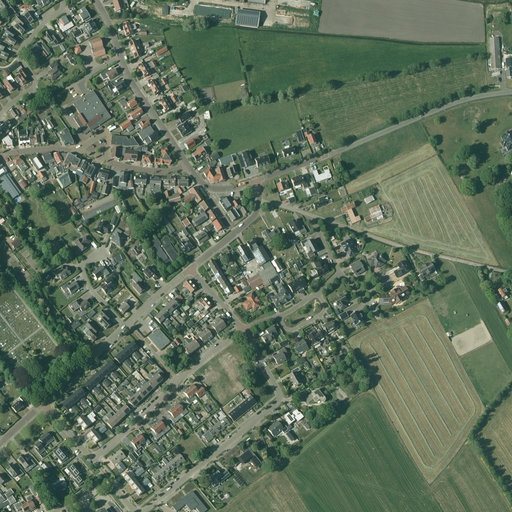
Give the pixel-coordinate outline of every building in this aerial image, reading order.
[(2,0),(0,0),(0,8),(3,12),(8,7),(9,9),(8,9),(13,15),(17,12),(10,3),(7,5),(2,0)] [(125,4),(124,1),(126,1),(125,0),(114,0),(115,1),(113,2),(116,12),(123,10),(122,5),(125,4)] [(30,24),(36,20),(32,14),(35,12),(31,7),(31,6),(27,9),(30,12),(24,16),(30,24)] [(86,12),(86,11),(85,9),(84,9),(84,8),(83,9),(80,10),(82,14),(79,16),(79,17),(73,20),(75,24),(78,22),(78,21),(81,19),(83,22),(89,19),(90,18),(86,12)] [(259,16),(237,13),(235,25),(257,28),(259,16)] [(65,16),(59,20),(63,28),(65,26),(67,28),(71,26),(70,24),(65,16)] [(14,22),(17,24),(14,27),(22,35),(26,30),(20,24),(23,22),(19,17),(14,22)] [(84,34),(87,33),(88,35),(97,30),(91,21),(83,26),(84,28),(81,29),(84,34)] [(136,29),(135,27),(124,31),(126,37),(132,35),(131,30),(132,30),(132,31),(136,29)] [(4,34),(8,37),(5,40),(14,46),(17,41),(12,37),(14,34),(8,29),(4,34)] [(82,34),(79,29),(71,34),(74,38),(82,34)] [(66,37),(61,31),(56,34),(61,41),(66,37)] [(56,37),(53,39),(49,32),(43,36),(48,44),(52,41),(55,46),(60,42),(56,37)] [(89,42),(94,59),(105,55),(100,38),(89,42)] [(499,39),(489,39),(491,70),(501,69),(499,39)] [(140,48),(139,43),(136,44),(135,41),(129,44),(132,51),(140,48)] [(0,49),(1,50),(0,50),(0,56),(7,59),(9,54),(3,51),(5,47),(0,44),(0,49)] [(37,44),(29,49),(30,50),(28,51),(31,55),(32,53),(34,56),(42,50),(37,44)] [(44,45),(41,47),(44,51),(41,53),(45,58),(48,56),(50,54),(44,45)] [(72,50),(76,56),(81,52),(77,46),(72,50)] [(165,47),(156,53),(158,56),(167,51),(165,47)] [(142,53),(140,48),(132,51),(135,59),(141,57),(140,54),(142,53)] [(75,62),(73,59),(69,54),(65,56),(69,61),(69,62),(71,65),(75,62)] [(10,73),(19,66),(17,62),(7,70),(10,73)] [(49,66),(52,70),(47,74),(50,77),(49,78),(52,81),(55,79),(55,78),(62,73),(57,67),(58,66),(55,62),(49,66)] [(144,63),(138,66),(141,72),(147,69),(149,67),(147,65),(145,66),(144,63)] [(17,77),(14,79),(17,84),(20,82),(23,86),(28,82),(24,76),(26,74),(23,69),(19,72),(21,75),(17,78),(17,77)] [(114,69),(107,74),(105,71),(100,74),(103,79),(107,77),(109,80),(117,75),(114,69)] [(147,69),(141,72),(144,78),(150,74),(149,71),(150,71),(149,69),(147,69)] [(8,82),(4,85),(10,92),(15,89),(11,83),(14,81),(10,76),(6,79),(8,82)] [(154,80),(148,84),(151,90),(165,81),(163,79),(156,83),(154,80)] [(117,92),(117,91),(119,94),(123,91),(122,89),(125,87),(121,81),(115,85),(113,83),(107,86),(110,91),(115,88),(117,92)] [(159,89),(163,86),(166,84),(165,81),(151,90),(155,95),(161,92),(159,89)] [(77,117),(77,116),(73,119),(80,130),(83,128),(84,129),(87,130),(89,129),(91,132),(111,118),(93,91),(72,105),(79,115),(77,117)] [(158,101),(162,107),(170,102),(169,100),(166,102),(164,98),(158,101)] [(133,99),(127,104),(124,99),(119,103),(122,108),(124,107),(126,110),(129,108),(130,109),(137,105),(133,99)] [(162,107),(165,113),(171,109),(169,106),(172,105),(170,102),(162,107)] [(19,104),(17,106),(23,115),(22,116),(17,120),(16,121),(19,124),(26,118),(26,113),(19,104)] [(132,119),(135,117),(136,119),(143,114),(142,113),(142,112),(141,111),(139,108),(132,113),(130,115),(132,119)] [(13,109),(9,111),(14,118),(18,115),(13,109)] [(185,123),(184,122),(191,118),(187,112),(178,118),(181,124),(182,124),(182,125),(177,128),(183,138),(191,132),(185,123)] [(55,127),(49,117),(45,120),(49,125),(47,126),(49,130),(51,129),(55,127)] [(12,125),(8,120),(2,127),(0,124),(0,137),(1,139),(6,134),(9,132),(7,130),(12,125)] [(128,121),(120,127),(122,131),(131,125),(128,121)] [(147,121),(144,123),(143,122),(138,125),(135,128),(136,130),(140,128),(142,130),(150,125),(147,121)] [(154,133),(149,127),(138,134),(142,141),(144,140),(147,146),(159,138),(158,137),(159,137),(157,135),(156,135),(155,132),(154,133)] [(33,136),(33,135),(32,135),(32,131),(31,128),(28,129),(29,137),(31,137),(29,138),(30,145),(33,145),(40,144),(39,136),(38,136),(38,132),(34,133),(35,137),(33,137),(32,136),(33,136)] [(64,146),(68,144),(69,145),(75,144),(69,133),(67,129),(63,131),(65,135),(61,137),(61,136),(59,136),(64,146)] [(28,139),(27,139),(27,135),(25,135),(25,131),(18,132),(19,137),(21,137),(22,139),(19,140),(20,147),(29,145),(28,139)] [(300,131),(295,133),(299,143),(304,141),(300,131)] [(511,131),(500,137),(503,142),(500,143),(503,148),(505,147),(508,152),(511,149),(511,131)] [(308,133),(304,134),(305,138),(307,137),(310,146),(313,145),(315,145),(315,144),(316,144),(313,135),(309,136),(308,133)] [(13,136),(10,139),(8,136),(1,141),(4,145),(4,144),(7,148),(10,147),(10,148),(13,147),(13,146),(14,146),(13,136)] [(126,137),(112,136),(111,146),(125,148),(138,146),(132,138),(128,141),(126,137)] [(199,139),(198,139),(197,137),(193,139),(193,140),(192,140),(191,140),(184,144),(188,150),(195,146),(194,144),(197,142),(197,143),(200,141),(199,139)] [(204,142),(206,144),(205,145),(209,151),(214,147),(210,141),(210,142),(208,139),(204,142)] [(166,149),(165,149),(164,150),(160,144),(155,147),(157,150),(159,153),(160,152),(163,157),(162,158),(160,158),(160,159),(155,159),(154,164),(160,164),(160,165),(163,165),(169,166),(173,160),(168,153),(168,152),(168,151),(167,149),(166,149)] [(152,155),(152,158),(154,158),(154,151),(150,150),(150,151),(148,151),(148,153),(147,152),(147,147),(142,146),(141,152),(145,152),(145,156),(142,156),(142,163),(143,164),(145,164),(145,163),(146,163),(150,164),(151,157),(151,155),(152,155)] [(295,153),(293,146),(282,149),(284,157),(295,153)] [(206,155),(202,148),(199,150),(199,149),(196,150),(197,151),(191,155),(196,162),(206,155)] [(119,149),(118,149),(118,150),(112,149),(112,150),(111,150),(111,154),(112,154),(112,157),(113,158),(112,159),(118,159),(118,157),(119,155),(119,149)] [(125,161),(130,162),(131,152),(125,151),(126,150),(119,149),(119,155),(124,156),(124,160),(125,160),(125,161)] [(130,162),(135,162),(135,161),(136,161),(137,157),(140,157),(140,151),(137,150),(137,152),(131,152),(130,162)] [(248,152),(242,154),(247,167),(253,165),(256,164),(257,169),(270,164),(267,156),(254,160),(255,161),(252,162),(248,152)] [(52,157),(51,158),(49,153),(42,157),(44,162),(46,165),(49,163),(49,165),(55,162),(52,157)] [(59,154),(52,155),(57,165),(56,165),(57,167),(60,172),(61,174),(64,173),(62,166),(61,166),(64,161),(63,162),(59,154)] [(62,166),(64,173),(64,175),(56,180),(62,190),(71,183),(67,171),(68,169),(76,173),(81,161),(76,159),(77,158),(74,157),(67,154),(67,155),(61,154),(61,155),(63,160),(64,160),(64,161),(61,166),(62,166)] [(37,171),(43,167),(35,155),(29,159),(37,171)] [(17,167),(22,173),(28,169),(19,156),(12,161),(17,167)] [(233,162),(231,156),(222,159),(223,164),(223,165),(233,162)] [(208,165),(210,168),(203,173),(206,178),(207,178),(210,182),(213,184),(219,182),(219,183),(225,181),(221,168),(212,171),(211,170),(213,169),(212,168),(214,167),(214,166),(215,165),(215,164),(217,163),(215,160),(208,165)] [(82,161),(77,171),(83,173),(87,164),(82,161)] [(0,186),(10,201),(13,199),(20,193),(7,175),(8,174),(5,173),(1,166),(0,164),(0,186)] [(85,184),(88,179),(91,180),(96,168),(88,165),(83,176),(84,177),(81,176),(79,181),(85,184)] [(235,166),(229,168),(230,170),(226,171),(228,178),(234,176),(232,173),(236,171),(235,166)] [(60,172),(57,167),(54,169),(53,168),(49,170),(52,176),(60,172)] [(100,170),(98,178),(106,180),(109,173),(100,170)] [(316,183),(331,178),(329,175),(330,174),(330,173),(329,174),(328,170),(324,172),(325,174),(318,177),(316,171),(312,172),(316,183)] [(41,172),(38,174),(41,180),(43,182),(47,179),(45,177),(41,172)] [(128,189),(134,189),(133,182),(131,182),(131,176),(127,176),(127,175),(120,174),(119,184),(126,185),(126,184),(127,184),(128,189)] [(145,186),(146,177),(141,176),(141,177),(135,177),(134,185),(138,185),(138,187),(140,187),(139,189),(143,189),(143,185),(145,186)] [(302,185),(304,189),(308,188),(306,183),(304,184),(301,176),(291,180),(294,188),(302,185)] [(161,178),(156,178),(156,179),(150,178),(149,188),(153,188),(152,193),(159,194),(160,178),(161,178)] [(175,178),(168,178),(161,178),(161,184),(161,187),(175,187),(175,184),(175,178)] [(188,178),(177,178),(177,184),(177,187),(188,187),(188,178)] [(19,184),(23,189),(27,186),(23,181),(19,184)] [(32,187),(35,192),(40,188),(36,183),(32,187)] [(285,191),(285,189),(287,188),(286,185),(284,186),(283,183),(277,185),(279,193),(285,191)] [(104,185),(101,194),(107,195),(109,187),(104,185)] [(189,192),(191,194),(183,200),(186,205),(194,199),(197,204),(203,200),(197,191),(199,190),(197,187),(189,192)] [(364,199),(367,205),(377,200),(375,194),(364,199)] [(168,199),(170,205),(181,201),(179,195),(168,199)] [(235,208),(236,208),(237,210),(241,208),(236,200),(232,203),(232,204),(231,205),(226,197),(219,202),(226,212),(233,208),(233,209),(235,208)] [(331,200),(325,202),(323,197),(318,199),(319,202),(313,205),(315,209),(323,206),(323,205),(326,204),(328,203),(328,204),(332,202),(331,200)] [(199,205),(201,208),(202,209),(201,210),(200,213),(201,215),(192,221),(196,227),(207,219),(204,214),(205,213),(204,212),(211,207),(206,200),(199,205)] [(5,205),(10,212),(15,209),(10,201),(5,205)] [(359,216),(355,218),(351,209),(356,208),(353,202),(345,206),(346,207),(341,209),(343,213),(347,211),(352,225),(357,223),(359,222),(361,221),(359,216)] [(379,206),(369,210),(371,216),(364,219),(366,222),(382,215),(386,213),(385,210),(381,212),(379,206)] [(69,210),(73,217),(77,214),(73,208),(69,210)] [(234,209),(227,214),(232,222),(239,217),(234,209)] [(213,210),(206,214),(211,222),(218,218),(213,210)] [(172,233),(175,231),(164,217),(162,218),(160,220),(170,235),(172,233)] [(212,223),(210,224),(211,226),(213,225),(218,232),(224,227),(219,219),(212,224),(212,223)] [(306,233),(303,226),(299,228),(295,221),(289,224),(294,233),(298,231),(301,236),(306,233)] [(102,235),(104,232),(108,234),(111,228),(106,226),(107,226),(100,223),(95,232),(102,235)] [(205,235),(207,233),(203,227),(199,230),(201,232),(202,233),(195,238),(199,244),(204,241),(204,242),(208,239),(205,235)] [(126,239),(120,235),(122,232),(116,229),(112,234),(115,236),(112,242),(117,245),(116,245),(120,248),(122,245),(126,239)] [(268,230),(261,234),(267,244),(274,240),(273,238),(275,237),(275,236),(280,233),(277,229),(271,233),(272,234),(270,235),(268,230)] [(81,252),(87,248),(85,246),(90,242),(86,236),(81,240),(80,239),(74,244),(81,252)] [(167,237),(159,242),(156,239),(149,244),(153,251),(152,251),(161,265),(162,264),(164,268),(179,258),(177,255),(179,254),(167,237)] [(350,239),(350,240),(349,239),(347,238),(346,239),(345,241),(346,242),(341,245),(345,253),(347,252),(350,258),(357,254),(354,249),(355,248),(350,239)] [(10,244),(14,250),(22,244),(18,239),(10,244)] [(187,239),(178,245),(184,254),(193,248),(187,239)] [(249,286),(251,290),(252,290),(263,283),(277,275),(269,261),(270,261),(261,247),(259,248),(253,239),(246,243),(252,253),(260,267),(261,266),(264,271),(258,275),(246,281),(249,286)] [(316,245),(313,240),(307,243),(306,240),(300,243),(303,248),(305,247),(307,250),(316,245)] [(313,253),(319,250),(316,245),(307,250),(308,253),(306,254),(309,259),(314,256),(313,253)] [(244,264),(250,260),(242,246),(237,249),(242,257),(241,258),(244,264)] [(122,254),(114,258),(116,263),(124,259),(122,254)] [(379,256),(378,254),(372,258),(367,261),(371,268),(374,266),(374,265),(375,264),(378,268),(384,265),(383,264),(386,262),(382,254),(379,256)] [(314,263),(317,268),(314,270),(318,277),(328,272),(324,264),(323,265),(319,260),(314,263)] [(219,272),(213,261),(208,265),(214,275),(219,272)] [(354,274),(354,273),(356,276),(365,271),(363,268),(364,268),(361,264),(359,261),(350,266),(352,269),(351,269),(354,274)] [(273,266),(277,273),(283,270),(278,262),(273,266)] [(401,262),(400,263),(401,264),(398,266),(400,269),(394,273),(397,278),(403,275),(403,274),(409,271),(404,262),(403,262),(402,262),(401,262)] [(419,269),(424,278),(436,271),(431,262),(427,265),(426,264),(423,266),(424,267),(419,269)] [(63,270),(61,267),(62,266),(53,273),(57,279),(59,277),(61,281),(70,274),(66,268),(63,270)] [(101,267),(92,273),(97,280),(103,275),(105,278),(110,274),(106,268),(103,270),(101,267)] [(154,281),(159,277),(150,267),(143,273),(148,279),(151,277),(154,281)] [(214,275),(217,280),(223,277),(229,273),(228,272),(224,274),(224,273),(221,275),(219,272),(214,275)] [(130,277),(136,284),(133,287),(139,295),(145,290),(139,284),(142,281),(135,273),(130,277)] [(227,278),(225,280),(223,277),(217,280),(221,285),(226,282),(232,279),(231,277),(228,279),(227,278)] [(301,293),(304,291),(303,289),(307,287),(301,277),(294,281),(301,293)] [(114,289),(111,285),(114,283),(110,278),(104,282),(106,285),(101,289),(106,295),(111,291),(114,289)] [(181,295),(183,292),(183,293),(192,285),(188,280),(183,285),(186,288),(185,289),(179,293),(181,295)] [(297,293),(298,295),(301,293),(294,281),(287,285),(293,295),(297,293)] [(69,286),(67,283),(61,288),(64,293),(68,291),(71,295),(75,292),(74,292),(79,288),(74,282),(69,286)] [(221,285),(227,296),(232,293),(234,295),(236,293),(237,293),(240,291),(237,287),(231,290),(229,287),(226,282),(221,285)] [(192,285),(183,293),(185,294),(187,292),(188,293),(189,292),(191,294),(196,289),(192,285)] [(251,290),(249,286),(242,290),(244,294),(251,290)] [(279,288),(282,292),(277,295),(283,304),(289,300),(285,294),(287,292),(283,286),(279,288)] [(398,291),(397,290),(394,292),(400,302),(403,300),(402,298),(410,294),(406,287),(398,291)] [(502,298),(506,296),(505,294),(508,292),(505,289),(502,290),(502,289),(498,292),(499,295),(497,296),(500,301),(503,299),(502,298)] [(394,292),(391,293),(392,295),(389,296),(379,297),(380,305),(392,304),(396,302),(397,304),(400,302),(394,292)] [(246,298),(248,301),(242,304),(246,311),(252,307),(253,310),(259,306),(257,303),(259,301),(257,298),(255,299),(251,294),(246,298)] [(277,295),(272,298),(270,294),(266,296),(270,303),(272,302),(276,308),(283,304),(277,295)] [(126,301),(123,303),(124,304),(119,310),(123,314),(131,306),(136,302),(130,296),(126,300),(126,301)] [(335,301),(338,307),(339,306),(341,310),(347,307),(345,303),(347,302),(344,296),(335,301)] [(168,305),(178,315),(179,314),(176,311),(175,310),(178,306),(180,305),(178,303),(179,302),(175,298),(173,300),(172,300),(172,301),(168,305)] [(200,306),(197,308),(198,310),(207,302),(203,298),(198,302),(201,305),(200,306)] [(79,308),(82,312),(90,306),(86,300),(80,304),(79,303),(77,305),(75,301),(68,306),(71,309),(74,307),(76,310),(79,308)] [(198,310),(200,311),(203,309),(202,309),(203,308),(206,311),(211,307),(207,302),(198,310)] [(497,305),(502,314),(508,311),(503,302),(497,305)] [(173,314),(176,317),(178,315),(168,305),(163,309),(169,315),(172,312),(173,313),(173,314)] [(167,320),(166,318),(169,315),(163,309),(159,314),(169,324),(170,323),(167,319),(167,320)] [(94,310),(87,316),(90,319),(97,313),(94,310)] [(103,319),(99,323),(106,330),(111,324),(108,322),(111,319),(103,311),(99,315),(103,319)] [(339,316),(342,321),(349,317),(346,312),(339,316)] [(363,318),(361,315),(360,316),(358,312),(350,316),(356,327),(364,322),(362,318),(363,318)] [(164,323),(167,326),(169,324),(159,314),(154,318),(160,324),(163,321),(164,322),(164,323)] [(215,322),(221,330),(226,327),(220,319),(215,322)] [(85,327),(86,328),(83,332),(93,342),(98,337),(95,334),(98,331),(89,322),(85,327)] [(212,332),(215,330),(217,334),(221,330),(215,322),(211,326),(210,325),(208,326),(212,332)] [(323,327),(328,335),(337,330),(332,322),(323,327)] [(212,332),(208,326),(205,328),(206,330),(202,333),(208,341),(212,337),(210,334),(212,332)] [(276,333),(273,327),(266,331),(268,334),(262,337),(265,344),(274,339),(272,336),(276,333)] [(153,343),(154,343),(161,351),(170,342),(158,329),(150,337),(149,337),(152,341),(152,342),(153,343)] [(317,334),(315,335),(314,333),(308,337),(310,341),(312,346),(319,342),(319,341),(324,338),(319,329),(320,332),(317,334)] [(201,341),(204,344),(208,341),(202,333),(198,336),(197,335),(194,337),(199,343),(201,341)] [(194,352),(199,347),(194,341),(190,344),(189,342),(190,342),(187,339),(185,341),(194,352)] [(303,340),(298,343),(299,344),(294,347),(298,354),(305,350),(305,351),(309,349),(303,340)] [(183,349),(188,356),(194,352),(185,341),(183,342),(186,345),(187,346),(183,349)] [(139,359),(141,357),(135,351),(137,348),(132,343),(128,347),(133,352),(139,359)] [(139,359),(133,352),(128,347),(123,351),(128,356),(131,354),(133,356),(137,361),(139,359)] [(286,360),(283,355),(287,353),(284,348),(278,351),(280,354),(273,358),(277,365),(286,360)] [(123,351),(119,355),(130,367),(132,365),(126,359),(128,356),(123,351)] [(233,352),(227,357),(231,362),(237,357),(233,352)] [(119,355),(114,359),(119,364),(122,362),(128,369),(130,367),(119,355)] [(227,357),(221,362),(225,367),(231,362),(227,357)] [(237,357),(231,362),(235,367),(241,362),(237,357)] [(106,366),(111,372),(111,371),(116,368),(111,362),(106,366)] [(231,362),(225,367),(229,372),(235,367),(231,362)] [(241,362),(235,367),(239,372),(246,367),(241,362)] [(117,378),(113,374),(111,371),(111,372),(106,366),(102,370),(107,375),(109,373),(111,376),(111,375),(115,380),(117,378)] [(235,367),(229,372),(233,377),(239,372),(235,367)] [(246,367),(239,372),(243,377),(250,372),(246,367)] [(302,384),(296,373),(300,371),(298,368),(291,372),(293,375),(290,377),(296,387),(302,384)] [(152,376),(150,373),(148,375),(158,385),(162,381),(160,377),(164,374),(159,369),(156,372),(156,374),(157,374),(153,378),(152,376)] [(97,374),(102,379),(104,382),(108,386),(110,385),(106,380),(104,378),(107,375),(102,370),(97,374)] [(211,370),(206,374),(213,383),(218,379),(219,380),(221,379),(218,375),(216,377),(211,370)] [(239,372),(233,377),(237,382),(243,377),(239,372)] [(102,379),(97,374),(93,378),(98,383),(102,379)] [(206,374),(201,378),(206,384),(204,386),(207,390),(209,388),(208,387),(213,383),(206,374)] [(149,379),(150,380),(147,384),(153,390),(158,385),(148,375),(146,377),(149,380),(149,379)] [(93,378),(88,382),(99,394),(101,392),(95,386),(98,383),(93,378)] [(88,382),(84,386),(89,391),(91,389),(97,396),(99,394),(88,382)] [(143,385),(140,382),(138,384),(148,394),(153,390),(147,384),(144,387),(142,385),(143,385)] [(241,382),(235,387),(240,393),(246,388),(241,382)] [(148,394),(138,384),(137,386),(139,389),(140,388),(141,389),(137,393),(143,399),(148,394)] [(194,397),(196,395),(199,398),(205,393),(201,387),(197,391),(192,385),(188,389),(194,397)] [(86,405),(88,404),(82,397),(85,395),(80,389),(75,393),(86,405)] [(189,405),(196,399),(194,397),(188,389),(183,393),(188,398),(185,400),(189,405)] [(326,399),(318,390),(312,395),(312,394),(305,400),(308,404),(313,400),(315,403),(317,403),(320,401),(321,403),(322,403),(323,403),(324,403),(325,402),(326,401),(326,400),(326,399)] [(131,391),(129,393),(138,403),(143,399),(137,393),(134,396),(133,395),(133,394),(131,391)] [(79,400),(85,407),(86,405),(75,393),(71,397),(76,402),(79,400)] [(129,393),(127,395),(130,398),(130,397),(131,399),(128,402),(134,408),(138,403),(129,393)] [(21,397),(18,400),(19,401),(17,403),(11,408),(16,413),(22,408),(21,406),(23,405),(25,403),(21,397)] [(77,413),(79,411),(73,405),(76,402),(71,397),(67,401),(77,413)] [(251,408),(256,404),(251,397),(245,401),(251,408)] [(70,408),(76,415),(77,413),(67,401),(62,405),(67,410),(70,408)] [(245,413),(251,408),(245,401),(239,406),(245,413)] [(0,406),(6,413),(8,410),(3,404),(0,406)] [(177,404),(172,408),(179,415),(181,414),(183,416),(188,413),(184,408),(181,410),(177,404)] [(121,407),(118,405),(116,407),(125,416),(130,411),(125,406),(121,409),(120,408),(121,407)] [(239,417),(245,413),(239,406),(234,410),(239,417)] [(116,407),(115,408),(117,411),(118,410),(119,412),(115,415),(121,420),(125,416),(116,407)] [(179,415),(172,408),(168,412),(172,417),(170,419),(174,424),(181,418),(179,415)] [(234,422),(239,417),(234,410),(228,415),(234,422)] [(299,413),(296,410),(289,416),(288,414),(284,417),(287,420),(286,421),(289,425),(296,420),(298,422),(303,417),(299,413)] [(76,421),(80,426),(94,415),(92,413),(84,419),(82,416),(76,421)] [(115,415),(112,418),(111,417),(111,416),(109,414),(107,415),(116,425),(121,420),(115,415)] [(90,425),(94,422),(96,425),(100,421),(98,418),(95,421),(93,418),(95,416),(94,415),(80,426),(84,430),(90,426),(90,425)] [(107,415),(106,417),(108,419),(110,420),(106,424),(111,429),(116,425),(107,415)] [(223,428),(226,426),(227,427),(230,425),(224,418),(219,423),(223,428)] [(163,435),(170,429),(168,426),(165,428),(159,421),(155,425),(163,435)] [(283,423),(283,424),(281,427),(277,422),(277,423),(272,427),(271,426),(269,429),(268,430),(269,430),(273,435),(275,435),(281,431),(284,434),(288,430),(283,423)] [(218,433),(221,431),(221,432),(224,429),(223,428),(219,423),(213,427),(218,433)] [(156,441),(163,435),(155,425),(150,428),(156,436),(154,438),(156,441)] [(93,430),(88,434),(91,439),(105,428),(103,426),(96,432),(93,430)] [(218,433),(213,427),(212,428),(211,426),(209,428),(210,429),(207,432),(212,437),(215,435),(216,436),(219,434),(218,433)] [(91,439),(95,444),(101,439),(99,436),(106,430),(105,428),(91,439)] [(285,434),(291,442),(295,438),(289,431),(285,434)] [(212,437),(207,432),(202,436),(207,443),(208,443),(207,442),(209,440),(210,441),(213,438),(212,437)] [(48,435),(47,433),(43,436),(49,444),(55,439),(50,434),(48,435)] [(135,439),(141,446),(145,443),(148,445),(150,443),(146,438),(144,440),(139,435),(135,439)] [(43,449),(49,444),(43,436),(39,440),(40,442),(39,443),(43,449)] [(141,450),(139,448),(141,446),(135,439),(130,442),(136,450),(134,452),(138,457),(141,455),(139,452),(141,450)] [(43,449),(39,443),(34,446),(36,448),(34,449),(39,455),(45,450),(43,449)] [(250,450),(252,448),(249,444),(241,451),(244,454),(238,459),(241,463),(241,462),(243,464),(249,458),(256,467),(257,466),(258,467),(262,464),(261,464),(250,450)] [(65,452),(61,447),(60,449),(58,447),(52,452),(57,458),(65,452)] [(126,457),(120,451),(114,455),(119,461),(122,459),(123,460),(126,457)] [(68,456),(65,452),(57,458),(62,464),(68,459),(66,457),(68,456)] [(179,454),(174,459),(178,465),(179,465),(181,463),(182,464),(185,461),(179,454)] [(25,469),(31,465),(33,468),(36,465),(30,459),(28,461),(23,455),(18,460),(25,469)] [(114,455),(109,460),(114,467),(114,465),(116,463),(119,466),(121,464),(119,461),(114,455)] [(174,459),(173,460),(171,457),(168,459),(170,462),(168,464),(173,469),(176,467),(177,468),(179,466),(179,465),(178,465),(174,459)] [(231,458),(226,463),(231,467),(236,462),(231,458)] [(163,468),(167,474),(170,472),(171,473),(174,470),(173,469),(168,464),(165,459),(162,461),(166,466),(163,468)] [(46,463),(41,467),(46,472),(51,468),(46,463)] [(71,474),(78,468),(75,464),(73,465),(72,464),(66,469),(71,474)] [(14,478),(17,476),(19,478),(23,475),(20,470),(17,472),(11,465),(6,469),(14,478)] [(162,478),(165,476),(165,477),(168,475),(167,474),(163,468),(160,470),(157,466),(154,469),(162,478)] [(78,468),(71,474),(75,480),(81,475),(80,474),(82,472),(78,468)] [(163,479),(162,478),(154,469),(151,471),(154,475),(151,477),(157,484),(156,483),(159,481),(160,482),(163,479)] [(133,478),(127,483),(131,487),(137,482),(135,480),(142,473),(144,472),(143,470),(136,475),(135,476),(133,478)] [(129,473),(123,478),(127,483),(133,478),(135,476),(131,471),(129,473)] [(219,484),(231,475),(227,471),(222,475),(218,471),(214,475),(213,475),(213,474),(212,474),(212,475),(211,475),(211,476),(212,476),(206,481),(209,484),(210,483),(211,484),(212,485),(214,487),(218,484),(219,484)] [(81,475),(75,480),(73,481),(78,487),(84,482),(83,481),(84,479),(81,475)] [(67,485),(63,478),(57,482),(62,490),(66,488),(65,486),(67,485)] [(148,481),(144,484),(141,487),(135,492),(139,496),(144,492),(142,489),(150,482),(148,481)] [(57,482),(50,485),(54,492),(56,491),(57,493),(62,490),(57,482)] [(131,487),(135,492),(141,487),(144,484),(142,482),(139,485),(137,482),(131,487)] [(36,497),(40,504),(43,502),(39,496),(40,495),(35,486),(34,487),(33,485),(29,487),(31,489),(32,487),(38,496),(36,497)] [(49,495),(45,488),(44,489),(42,485),(40,486),(46,497),(49,495)] [(4,495),(7,499),(14,494),(10,489),(4,495)] [(82,491),(70,501),(72,504),(85,494),(82,491)] [(176,511),(185,505),(189,510),(191,511),(195,508),(198,511),(199,511),(202,511),(204,511),(207,510),(193,492),(186,498),(185,497),(172,507),(175,511),(176,511)] [(7,499),(11,506),(16,503),(12,496),(7,499)] [(26,499),(28,502),(25,504),(30,511),(35,509),(31,501),(33,500),(31,496),(26,499)] [(30,511),(25,504),(22,505),(21,502),(14,506),(17,511),(22,509),(23,511),(30,511)]
